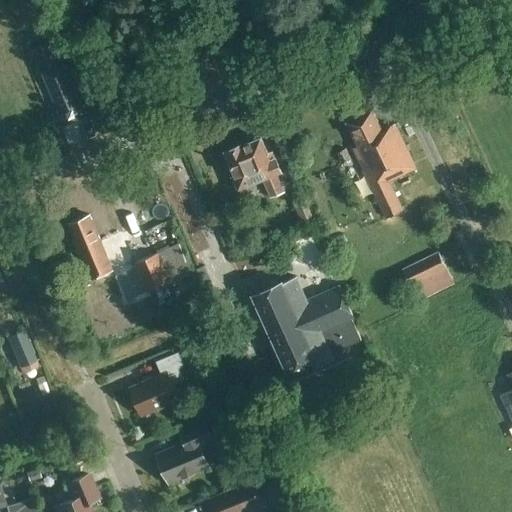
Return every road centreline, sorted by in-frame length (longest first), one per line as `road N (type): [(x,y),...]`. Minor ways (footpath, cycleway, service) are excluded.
road 1 (tertiary): [(0,193),(270,80),(389,55),(511,48)]
road 2 (track): [(123,141),(69,0)]
road 3 (residential): [(141,511),(86,383)]
